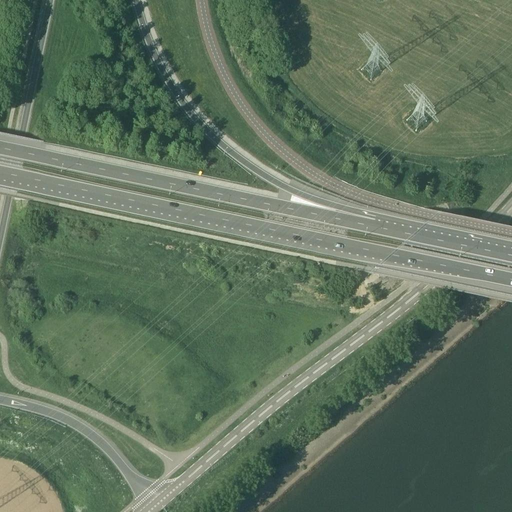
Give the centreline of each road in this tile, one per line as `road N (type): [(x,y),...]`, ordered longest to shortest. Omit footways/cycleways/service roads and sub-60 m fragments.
road 1 (trunk): [(0,172),(511,280)]
road 2 (secondary): [(156,505),(511,208)]
road 3 (unclassified): [(511,232),(360,197),(304,168),(233,94),(201,0)]
road 4 (trunk): [(374,226),(0,149)]
road 5 (trunk): [(374,226),(263,175),(206,130),(158,62),(136,0)]
road 6 (trunk): [(47,0),(0,229)]
road 7 (trunk): [(156,505),(83,429),(0,399)]
road 8 (trunk): [(511,255),(374,226)]
